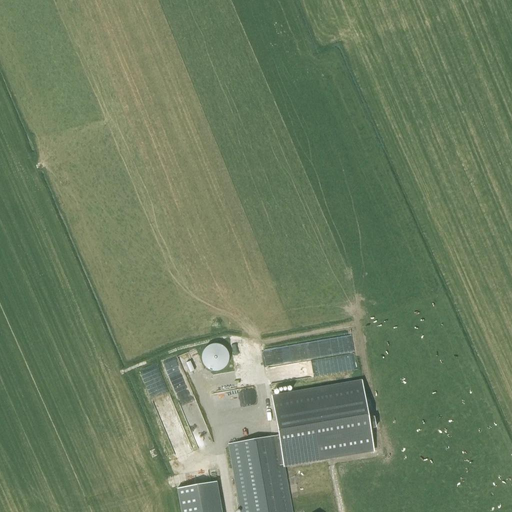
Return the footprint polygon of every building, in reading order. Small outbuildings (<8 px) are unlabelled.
[(266,365),(326,356),(324,340),(264,349),(266,365)] [(202,356),(201,359),(202,362),(203,364),(204,367),(205,368),(208,370),(210,371),(213,372),(216,372),(218,372),(220,371),(223,369),(225,367),(227,365),(228,362),(229,359),(229,358),(228,355),(227,352),(227,351),(225,349),(222,347),(220,345),(218,345),(215,345),(212,345),(210,346),(207,347),(205,349),(203,352),(202,353),(202,356)] [(368,417),(362,382),(272,397),(279,435),(284,464),(374,448),(370,428),(376,426),(374,416),(368,417)] [(227,396),(228,405),(248,403),(246,391),(232,393),(233,395),(227,396)] [(201,425),(199,420),(202,419),(198,406),(186,410),(190,428),(201,425)] [(279,435),(228,444),(239,511),(292,511),(284,464),(279,435)]
